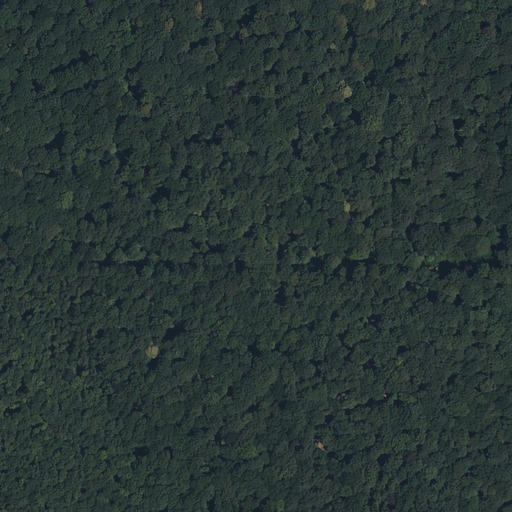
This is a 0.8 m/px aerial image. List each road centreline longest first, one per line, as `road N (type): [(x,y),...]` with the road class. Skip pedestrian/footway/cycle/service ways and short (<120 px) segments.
road 1 (track): [(0,268),(509,270)]
road 2 (track): [(158,511),(109,406),(75,268)]
